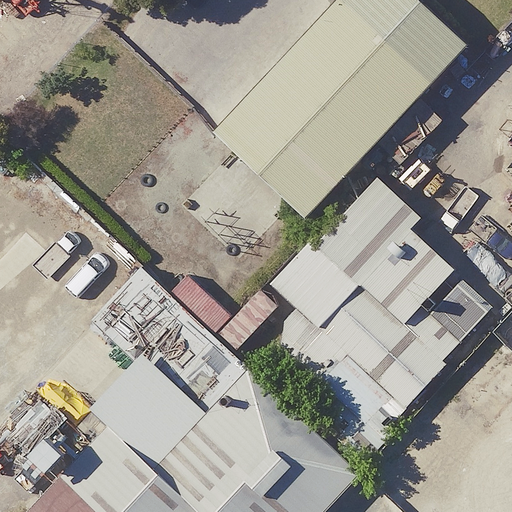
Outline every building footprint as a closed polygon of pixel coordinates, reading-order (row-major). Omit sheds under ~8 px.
[(425,75),(344,0),(329,0),(177,162),(265,244),(425,75)] [(46,177),(0,223),(0,239),(12,251),(29,233),(97,299),(133,262),(46,177)] [(474,331),(342,207),(240,316),(274,347),(229,395),(310,471),(357,421),(374,437),(474,331)] [(364,465),(324,508),(327,511),(370,511),(391,490),(364,465)] [(203,511),(293,511),(246,467),(203,511)]
